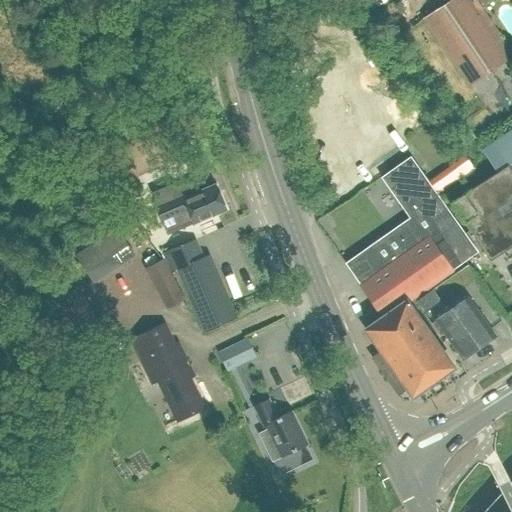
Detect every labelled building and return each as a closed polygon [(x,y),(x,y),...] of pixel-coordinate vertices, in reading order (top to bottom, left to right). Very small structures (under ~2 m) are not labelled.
[(511,0),(450,0),(423,18),(468,85),(508,58),(470,2),(472,0),(511,0)] [(427,104),(416,112),(422,122),(433,114),(427,104)] [(511,128),(481,150),(489,160),(497,172),(452,201),(490,259),(511,245),(511,128)] [(372,154),(379,169),(396,161),(389,146),(372,154)] [(464,155),(427,181),(437,194),(473,169),(464,155)] [(423,312),(439,301),(431,289),(420,297),(418,293),(477,251),(437,194),(427,181),(410,157),(381,177),(410,218),(346,263),(383,317),(367,328),(382,350),(372,357),(399,394),(409,387),(410,389),(417,390),(452,366),(413,312),(420,308),(423,312)] [(226,207),(217,185),(200,193),(198,188),(195,190),(191,181),(176,188),(174,182),(151,192),(157,206),(157,205),(169,232),(226,207)] [(117,228),(75,256),(93,282),(134,255),(117,228)] [(186,243),(163,253),(171,272),(176,270),(204,333),(230,321),(199,253),(194,240),(186,243)] [(145,268),(166,308),(184,299),(163,259),(145,268)] [(57,299),(77,331),(97,318),(77,286),(57,299)] [(462,359),(495,335),(467,297),(434,321),(462,359)] [(152,385),(155,383),(157,382),(176,422),(180,420),(206,408),(191,378),(195,376),(178,342),(177,343),(175,344),(164,323),(132,339),(129,340),(152,385)] [(217,351),(227,371),(257,357),(247,337),(217,351)] [(272,461),(283,456),(309,444),(293,411),(280,417),(271,398),(256,406),(267,429),(258,433),(272,461)]
